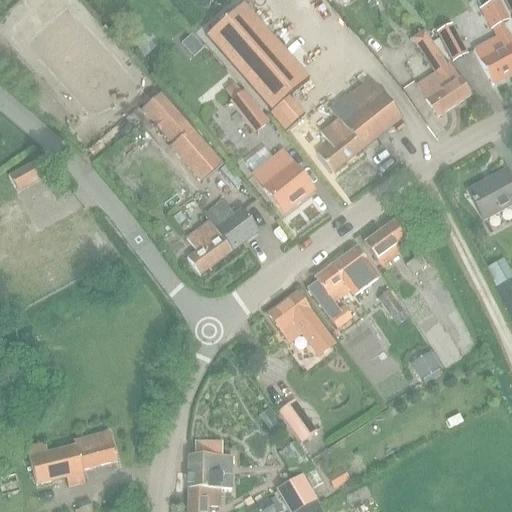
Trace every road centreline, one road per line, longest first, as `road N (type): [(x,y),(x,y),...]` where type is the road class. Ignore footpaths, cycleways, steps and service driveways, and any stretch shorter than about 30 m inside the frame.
road 1 (residential): [(212,333),(230,311),(427,166),(511,119)]
road 2 (residential): [(212,333),(106,199),(0,99)]
road 3 (residential): [(159,511),(173,429),(212,333)]
